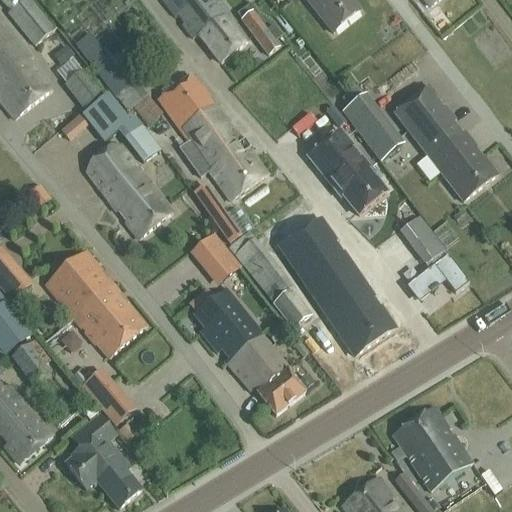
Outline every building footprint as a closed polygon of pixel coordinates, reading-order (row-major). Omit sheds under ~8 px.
[(35,49),(53,34),(55,32),(28,0),(0,0),(0,1),(11,13),(8,15),(35,49)] [(248,44),(234,26),(236,26),(215,0),(167,0),(163,4),(192,41),(198,36),(220,66),(248,44)] [(305,0),(333,35),(360,13),(349,0),(305,0)] [(268,57),(279,49),(248,7),(237,16),(268,57)] [(0,104),(14,122),(51,93),(29,64),(32,61),(0,22),(0,95),(2,99),(0,100),(0,104)] [(129,87),(89,35),(74,47),(115,99),(117,101),(128,113),(133,110),(148,128),(163,116),(134,83),(129,87)] [(80,116),(100,99),(99,99),(102,97),(83,73),(65,87),(83,111),(77,115),(80,116)] [(196,92),(189,81),(158,103),(188,145),(180,151),(200,180),(208,174),(230,204),(267,178),(217,108),(215,109),(201,90),(196,92)] [(463,204),(497,178),(429,89),(394,116),(463,204)] [(100,99),(80,116),(123,142),(124,142),(143,166),(160,152),(135,119),(110,104),(109,105),(100,99)] [(401,148),(363,99),(343,115),(380,164),(401,148)] [(334,108),(332,110),(327,114),(335,124),(340,119),(342,118),(334,108)] [(57,136),(66,147),(88,131),(79,119),(57,136)] [(386,196),(368,173),(370,172),(340,134),(308,160),(335,194),(337,192),(358,218),(386,196)] [(173,214),(142,175),(124,153),(119,148),(110,150),(91,165),(85,174),(117,214),(121,212),(128,222),(126,224),(140,241),(173,214)] [(229,246),(241,238),(206,188),(194,196),(229,246)] [(425,269),(445,253),(420,220),(404,230),(398,235),(425,269)] [(321,224),(281,250),(353,361),(393,334),(379,312),(376,314),(370,305),(373,303),(342,257),(340,258),(333,248),(336,246),(321,224)] [(311,317),(293,295),(293,294),(295,293),(254,241),(249,235),(229,250),(235,256),(233,258),(275,310),(276,309),(293,331),(311,317)] [(215,238),(195,254),(220,286),(240,270),(215,238)] [(0,250),(0,292),(0,293),(9,305),(32,287),(14,264),(2,249),(0,250)] [(47,291),(73,323),(75,325),(117,292),(101,273),(88,257),(47,291)] [(117,292),(75,325),(95,348),(97,347),(110,362),(147,330),(127,306),(123,309),(115,299),(119,294),(117,292)] [(231,360),(244,350),(261,336),(226,293),(214,303),(206,293),(189,307),(207,330),(200,336),(216,355),(220,352),(225,358),(229,363),(231,360)] [(0,297),(0,361),(1,363),(33,337),(0,297)] [(244,350),(231,360),(229,363),(225,365),(249,395),(254,391),(275,418),(306,395),(305,394),(299,385),(288,372),(289,370),(261,336),(244,350)] [(11,360),(32,389),(51,375),(45,367),(51,363),(36,342),(11,360)] [(0,435),(0,436),(8,445),(4,450),(19,467),(52,439),(8,388),(1,390),(0,388),(0,375),(4,372),(0,366),(0,435)] [(89,385),(83,390),(115,429),(134,413),(101,375),(89,385)] [(307,379),(299,385),(305,394),(313,387),(307,379)] [(435,410),(391,438),(432,495),(472,468),(435,410)] [(116,438),(99,418),(71,441),(72,442),(79,436),(88,448),(82,453),(80,451),(71,458),(73,460),(65,467),(86,492),(96,484),(118,511),(142,493),(126,475),(130,472),(108,445),(116,438)] [(135,483),(146,498),(157,491),(146,475),(135,483)] [(393,483),(415,511),(431,511),(403,476),(393,483)] [(400,511),(394,504),(396,502),(378,480),(341,510),(343,511),(400,511)]
